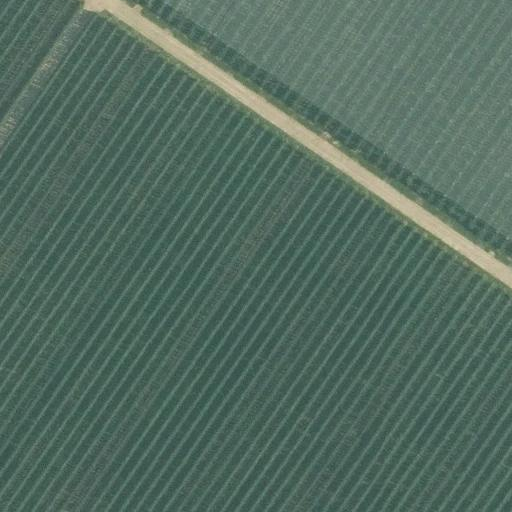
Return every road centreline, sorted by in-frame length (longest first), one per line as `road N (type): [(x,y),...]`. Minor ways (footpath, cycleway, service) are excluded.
road 1 (track): [(101,0),(511,279)]
road 2 (track): [(92,0),(0,137)]
